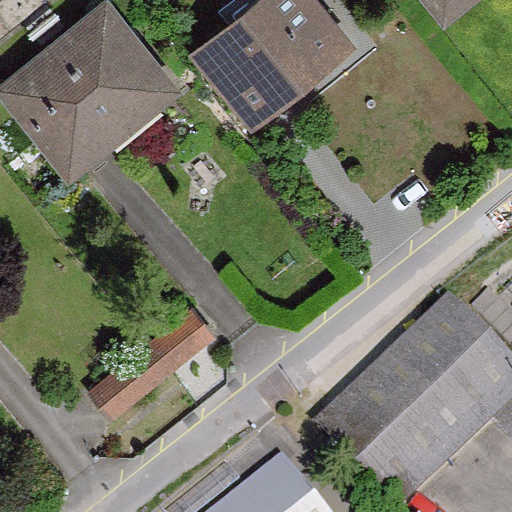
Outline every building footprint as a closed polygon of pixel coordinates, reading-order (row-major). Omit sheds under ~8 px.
[(344,43),(309,0),(263,0),(199,53),(251,118),(344,43)] [(435,0),(444,10),(456,0),(435,0)] [(160,77),(105,8),(5,89),(68,169),(106,138),(98,128),(160,77)] [(322,425),(397,505),(511,396),(511,373),(448,306),(322,425)] [(192,310),(148,346),(167,369),(211,334),(192,310)] [(92,392),(110,415),(167,369),(148,346),(92,392)] [(216,511),(325,511),(283,459),(216,511)]
